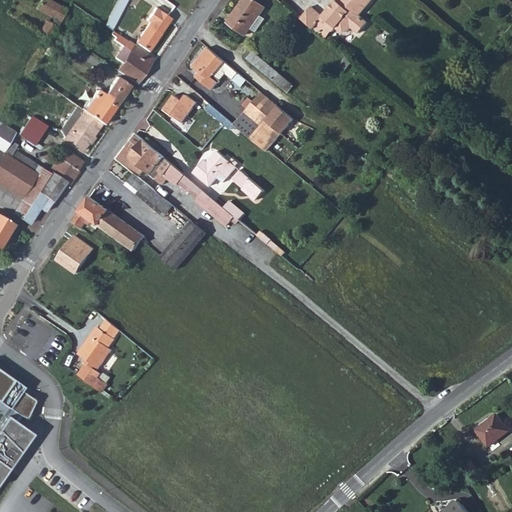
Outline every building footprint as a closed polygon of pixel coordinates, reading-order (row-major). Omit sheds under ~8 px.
[(52,0),(39,0),(35,8),(52,18),(49,23),(45,21),(38,33),(50,39),(54,33),(57,28),(60,22),(67,8),(52,0)] [(116,0),(104,23),(111,28),(127,0),(116,0)] [(251,26),(261,13),(266,6),(258,0),(244,0),(229,21),(246,33),(251,26)] [(301,17),(317,32),(325,23),(332,29),(335,25),(340,30),(348,29),(351,25),(358,31),(366,22),(365,22),(345,5),(348,0),(334,0),(322,16),(310,6),(301,17)] [(348,0),(345,5),(365,22),(366,21),(358,13),(365,5),(359,0),(348,0)] [(136,41),(149,50),(171,18),(153,5),(144,18),(149,22),(136,41)] [(251,26),(257,30),(266,17),(261,13),(251,26)] [(57,28),(62,32),(66,27),(60,22),(57,28)] [(50,39),(58,44),(62,37),(54,33),(50,39)] [(117,69),(134,81),(151,55),(127,38),(118,51),(126,56),(117,69)] [(43,54),(49,57),(55,46),(48,42),(47,45),(43,54)] [(208,47),(193,66),(200,72),(197,75),(212,88),(225,73),(242,87),(247,80),(208,47)] [(246,56),(273,78),(279,70),(252,48),(246,56)] [(335,62),(341,67),(349,58),(343,53),(335,62)] [(36,64),(42,68),(47,59),(42,56),(41,58),(36,64)] [(83,109),(101,122),(103,123),(129,84),(116,75),(102,97),(95,92),(83,109)] [(165,107),(184,121),(199,100),(188,92),(183,99),(175,93),(165,107)] [(253,137),(269,150),(295,119),(262,93),(245,113),(262,127),(253,137)] [(207,107),(232,128),(236,123),(212,102),(207,107)] [(78,106),(62,130),(65,136),(64,138),(81,150),(101,122),(83,109),(78,106)] [(17,135),(33,146),(46,126),(30,115),(17,135)] [(0,203),(1,204),(28,223),(39,207),(45,211),(59,191),(62,193),(79,171),(75,168),(57,156),(48,169),(51,171),(49,173),(32,161),(21,153),(8,144),(15,133),(0,124),(0,203)] [(144,169),(163,183),(168,177),(176,184),(179,180),(184,185),(183,187),(186,190),(188,188),(198,197),(197,199),(227,224),(236,215),(234,213),(136,132),(118,158),(135,173),(138,175),(144,169)] [(12,142),(13,145),(14,146),(17,147),(19,147),(21,145),(22,143),(22,141),(21,139),(18,137),(15,137),(13,139),(12,142)] [(22,149),(22,151),(24,153),(26,153),(28,153),(31,151),(32,149),(32,147),(30,145),(28,143),(25,143),(23,144),(22,146),(22,149)] [(196,170),(212,184),(223,171),(229,176),(238,165),(224,153),(226,151),(222,146),(210,160),(207,158),(196,170)] [(57,156),(75,168),(81,160),(63,148),(57,156)] [(245,186),(253,177),(242,168),(239,172),(235,178),(245,186)] [(125,184),(128,187),(138,175),(135,173),(125,184)] [(128,187),(159,213),(164,217),(174,205),(169,201),(138,175),(128,187)] [(245,186),(259,197),(267,188),(253,177),(245,186)] [(73,221),(82,227),(85,222),(89,225),(92,220),(123,242),(134,251),(142,240),(145,235),(90,196),(73,221)] [(236,215),(247,224),(254,214),(242,204),(234,213),(236,215)] [(0,217),(0,238),(9,223),(0,217)] [(161,256),(176,269),(207,232),(192,220),(161,256)] [(58,261),(77,273),(94,249),(76,236),(58,261)] [(118,273),(124,264),(118,260),(112,269),(118,273)] [(79,374),(102,393),(108,384),(99,377),(101,374),(97,371),(112,349),(109,347),(120,331),(106,321),(101,328),(97,326),(78,353),(85,358),(83,362),(86,364),(79,374)] [(6,417),(11,421),(17,414),(26,418),(34,400),(20,390),(23,386),(0,370),(0,412),(6,416),(6,417)] [(477,430),(489,446),(508,432),(496,414),(488,420),(489,422),(477,430)] [(6,417),(0,425),(0,478),(31,435),(11,421),(6,417)] [(445,510),(442,511),(469,511),(460,501),(458,503),(446,511),(445,510)] [(445,510),(446,511),(458,503),(456,501),(445,510)]
